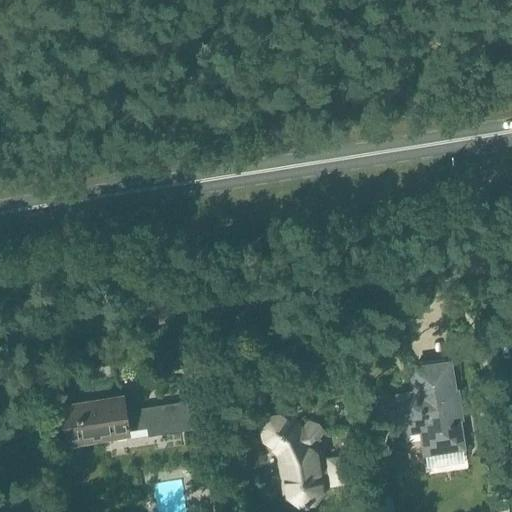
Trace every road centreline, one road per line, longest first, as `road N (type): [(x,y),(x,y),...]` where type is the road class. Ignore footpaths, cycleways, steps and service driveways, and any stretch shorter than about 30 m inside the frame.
road 1 (primary): [(0,212),(511,131)]
road 2 (unclassified): [(0,351),(400,300),(511,274)]
